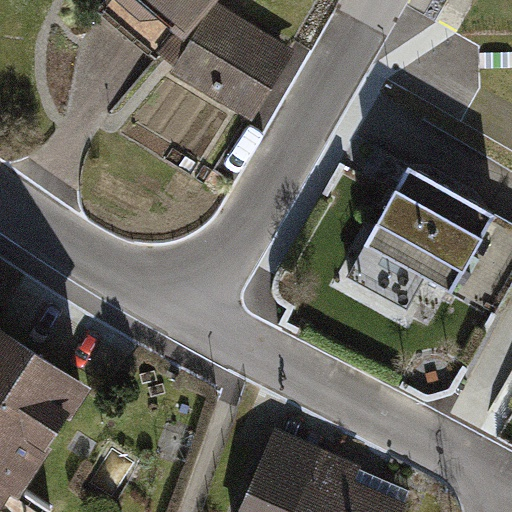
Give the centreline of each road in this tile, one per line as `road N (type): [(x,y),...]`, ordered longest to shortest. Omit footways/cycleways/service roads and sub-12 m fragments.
road 1 (residential): [(188,329),(384,0)]
road 2 (residential): [(188,329),(511,488)]
road 3 (residential): [(0,211),(188,329)]
